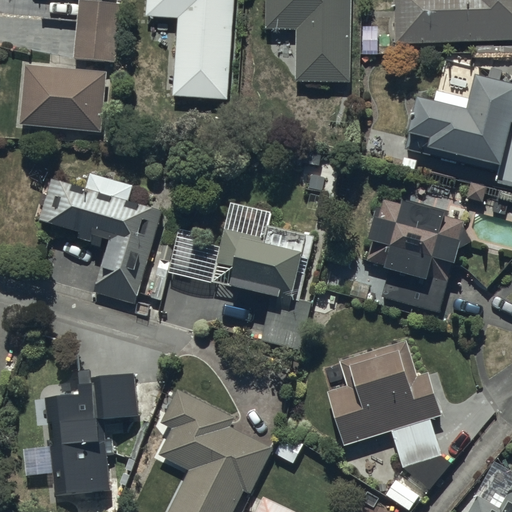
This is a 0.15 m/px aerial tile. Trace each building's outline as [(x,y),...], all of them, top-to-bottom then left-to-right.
[(230,101),(236,0),(151,0),(150,18),(180,19),(175,98),(230,101)] [(355,84),(354,0),(270,0),(270,31),(297,31),(297,84),(355,84)] [(511,40),(511,0),(396,0),(398,45),(511,40)] [(121,7),(80,5),(76,61),(117,64),(121,7)] [(443,57),(432,104),(420,101),(408,154),(500,175),(498,185),(511,187),(511,85),(504,84),(506,72),(443,57)] [(22,126),(104,134),(109,75),(27,68),(22,126)] [(143,278),(163,215),(128,204),(133,188),(93,176),(88,192),(55,181),(41,224),(80,236),(79,239),(93,244),(92,248),(102,251),(104,243),(111,245),(95,295),(137,308),(147,279),(143,278)] [(385,202),(368,261),(368,263),(388,267),(381,299),(443,314),(453,267),(459,269),(464,247),(473,244),(465,230),(466,224),(450,220),(452,212),(405,200),(404,206),(385,202)] [(271,221),(231,211),(213,286),(280,302),(278,310),(293,314),(306,261),(312,262),(317,239),(270,228),(271,221)] [(221,308),(218,321),(253,330),(256,316),(221,308)] [(343,362),(323,368),(329,387),(347,382),(349,388),(330,394),(346,446),(394,432),(405,467),(431,490),(453,466),(444,457),(433,420),(443,417),(430,374),(418,377),(408,344),(343,363),(343,362)] [(86,394),(50,398),(51,416),(58,494),(116,489),(112,445),(103,445),(101,417),(141,414),(137,374),(98,378),(98,384),(85,385),(86,394)] [(236,420),(179,391),(162,425),(176,431),(163,457),(191,471),(170,511),(234,511),(244,493),(250,497),(274,450),(232,429),(236,420)] [(305,446),(286,436),(276,454),(295,465),(305,446)] [(478,497),(470,511),(511,511),(511,489),(501,510),(478,497)] [(291,511),(265,499),(258,511),(291,511)]
